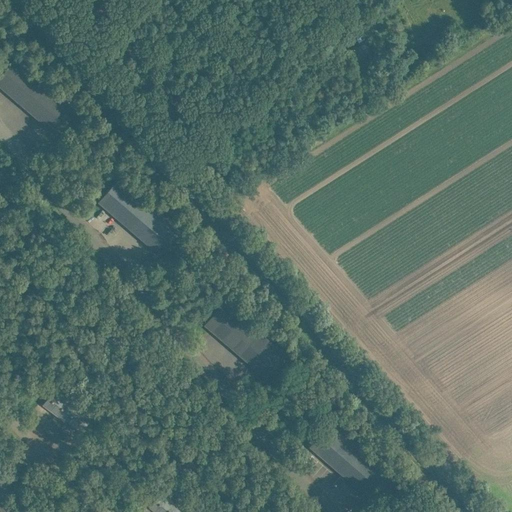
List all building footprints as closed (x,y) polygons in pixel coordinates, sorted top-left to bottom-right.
[(448,30),(428,40),(427,41),(431,49),(432,48),(451,37),(448,30)] [(355,63),(359,70),(371,63),(360,45),(351,50),(358,62),(355,63)] [(0,76),(0,85),(57,134),(76,112),(15,59),(0,76)] [(118,179),(112,186),(99,201),(160,254),(180,231),(118,179)] [(224,302),(218,309),(205,324),(266,377),(285,354),(224,302)] [(54,389),(43,404),(81,432),(92,418),(54,389)] [(330,423),(323,431),(310,446),(371,498),(390,476),(330,423)] [(157,511),(187,511),(161,492),(150,506),(157,511)]
